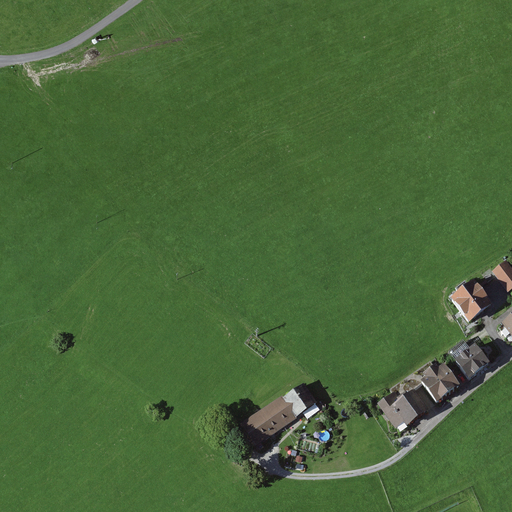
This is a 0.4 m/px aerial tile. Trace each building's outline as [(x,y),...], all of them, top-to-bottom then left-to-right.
[(511,266),(509,263),(496,273),(511,293),(511,291),(511,266)] [(474,287),(453,302),(470,324),(490,308),(474,287)] [(475,351),(457,365),(469,381),(487,366),(475,351)] [(428,383),(423,387),(437,406),(458,390),(444,371),(439,374),(436,371),(425,379),(428,383)] [(303,388),(244,428),(255,445),(315,406),(303,388)] [(395,395),(379,407),(396,429),(403,424),(406,427),(425,413),(413,397),(402,405),(395,395)]
